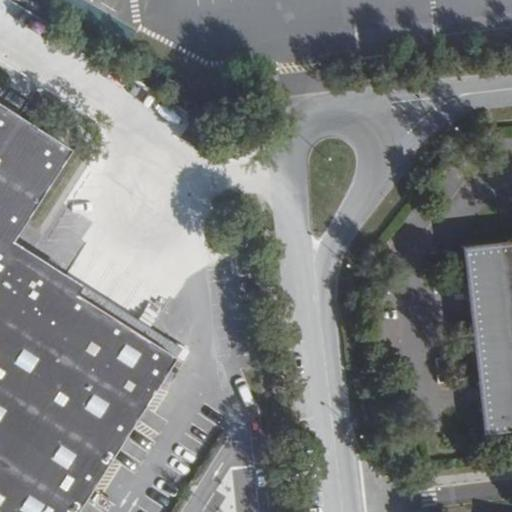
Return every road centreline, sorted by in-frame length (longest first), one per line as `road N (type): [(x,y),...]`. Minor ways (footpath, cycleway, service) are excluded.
road 1 (unclassified): [(314,284),(345,505)]
road 2 (unclassified): [(366,129),(318,128),(294,159),(314,284)]
road 3 (unclassified): [(314,284),(364,200),(375,167),(366,129)]
road 4 (unclassified): [(345,505),(511,488)]
road 5 (unclassified): [(366,129),(452,97),(511,91)]
